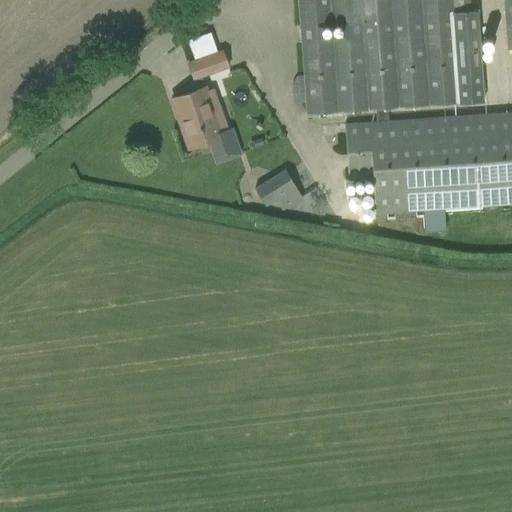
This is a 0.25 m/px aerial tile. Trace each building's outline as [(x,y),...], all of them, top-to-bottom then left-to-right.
[(296,77),(291,85),(292,101),(296,104),(304,104),(305,116),(375,110),(375,122),(388,121),(387,110),(460,104),(483,102),(476,13),(470,13),(469,0),(296,0),(302,76),(296,77)] [(511,0),(502,0),(506,50),(511,49),(511,0)] [(186,63),(192,81),(230,69),(224,51),(216,53),(210,33),(186,40),(193,60),(186,63)] [(205,87),(193,91),(174,98),(183,122),(179,124),(188,148),(222,136),(205,87)] [(375,122),(344,124),(348,180),(371,178),(374,215),(511,204),(511,111),(388,121),(375,122)] [(299,197),(284,174),(280,175),(255,190),(266,206),(276,200),(281,209),(299,197)]
